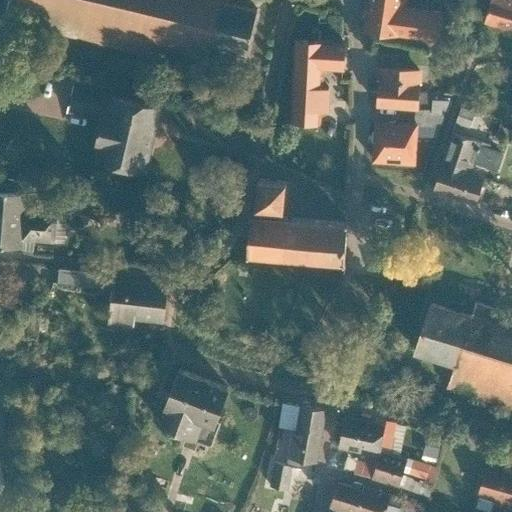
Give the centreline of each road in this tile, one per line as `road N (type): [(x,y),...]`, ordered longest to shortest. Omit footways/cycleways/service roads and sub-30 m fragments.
road 1 (residential): [(352,0),(357,191)]
road 2 (residential): [(426,199),(471,60),(511,55)]
